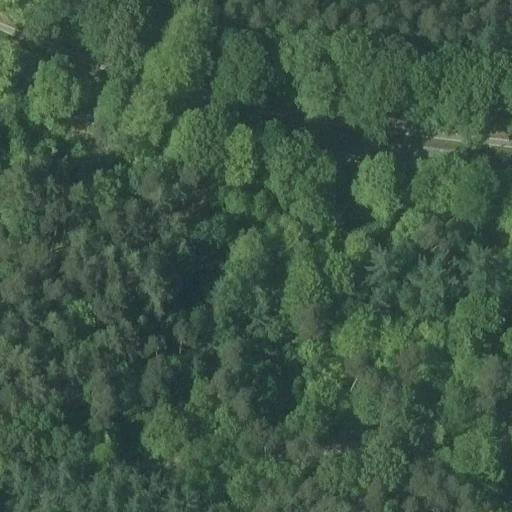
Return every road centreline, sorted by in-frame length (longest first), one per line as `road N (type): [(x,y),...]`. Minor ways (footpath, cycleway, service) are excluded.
road 1 (secondary): [(511,170),(317,143),(99,90),(0,51)]
road 2 (track): [(0,482),(511,441)]
